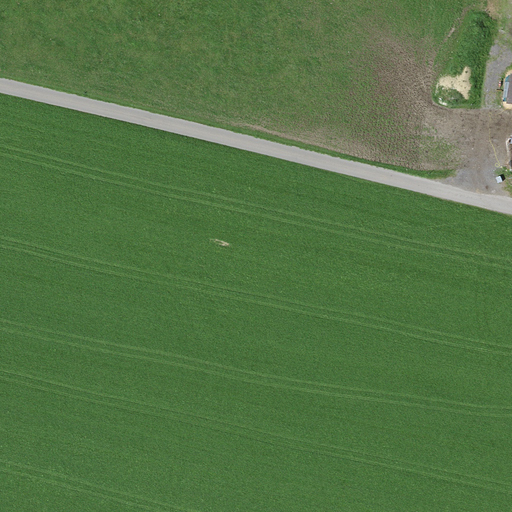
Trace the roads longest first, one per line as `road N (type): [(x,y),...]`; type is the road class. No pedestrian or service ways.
road 1 (track): [(511,202),(0,85)]
road 2 (track): [(482,196),(511,55)]
